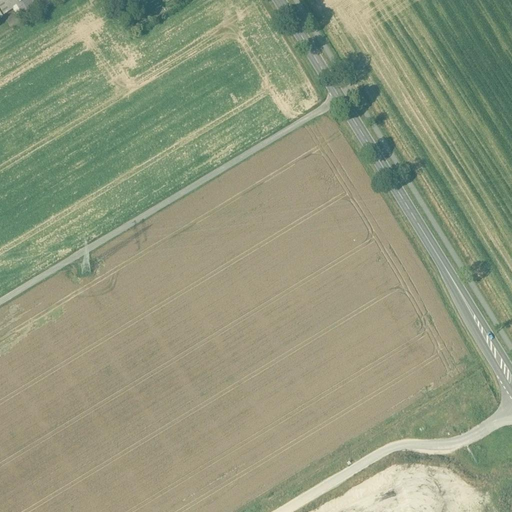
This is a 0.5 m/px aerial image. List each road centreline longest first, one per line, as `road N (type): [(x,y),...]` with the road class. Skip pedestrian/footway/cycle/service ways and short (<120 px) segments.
road 1 (unclassified): [(341,99),(0,303)]
road 2 (secondary): [(341,99),(511,377)]
